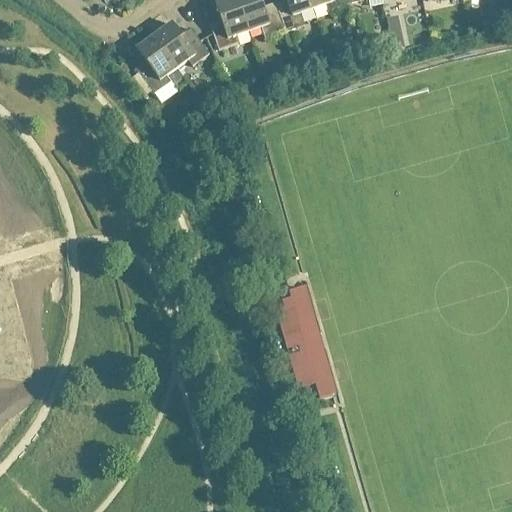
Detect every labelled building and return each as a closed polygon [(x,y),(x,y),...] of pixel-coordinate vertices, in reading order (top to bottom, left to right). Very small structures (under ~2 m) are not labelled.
[(248,33),(236,0),(226,0),(214,4),(221,24),(210,28),(218,52),(238,45),(236,38),(248,33)] [(285,34),(274,5),(263,9),(260,0),(236,0),(248,33),(261,29),(265,41),(285,34)] [(313,10),(308,0),(285,0),(285,1),(274,5),(285,34),(304,27),(300,15),(313,10)] [(348,6),(345,0),(308,0),(313,10),(325,6),(328,13),(348,6)] [(192,14),(199,31),(208,28),(201,11),(192,14)] [(507,11),(498,13),(498,15),(500,23),(509,21),(507,13),(507,11)] [(209,55),(194,35),(184,42),(172,25),(154,39),(177,70),(188,62),(192,68),(209,55)] [(177,70),(154,39),(136,52),(148,68),(131,81),(146,101),(170,83),(172,86),(183,78),(177,70)] [(338,397),(307,288),(289,293),(291,300),(281,303),(284,311),(276,313),(303,407),(338,397)]
